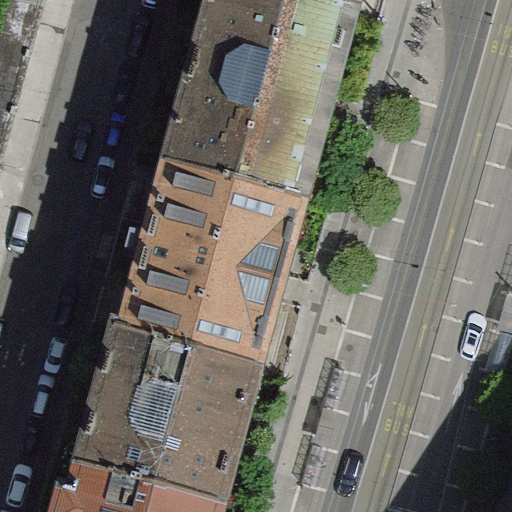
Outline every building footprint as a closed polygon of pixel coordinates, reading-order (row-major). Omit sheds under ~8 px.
[(0,0),(0,173),(46,0),(0,0)] [(354,12),(307,0),(213,0),(168,169),(171,169),(302,205),(354,12)] [(307,0),(354,12),(357,0),(307,0)] [(302,205),(171,169),(127,336),(256,371),(302,205)] [(256,371),(127,336),(117,334),(81,469),(220,506),(256,371)] [(218,511),(220,506),(81,469),(74,492),(64,490),(57,511),(218,511)]
